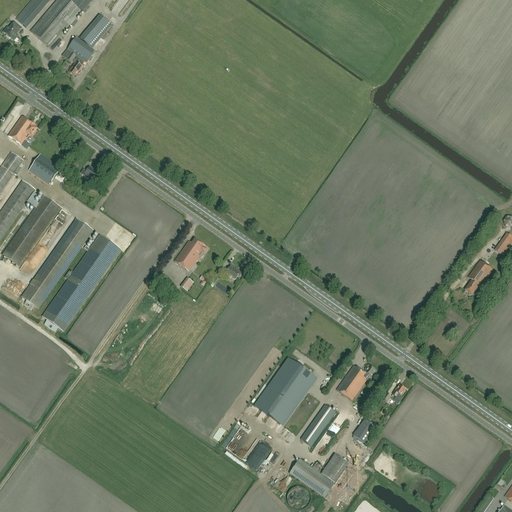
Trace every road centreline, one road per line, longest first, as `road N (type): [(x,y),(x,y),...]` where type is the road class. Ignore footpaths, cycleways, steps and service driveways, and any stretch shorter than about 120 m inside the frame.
road 1 (primary): [(511,431),(0,67)]
road 2 (unclassified): [(511,441),(0,77)]
road 3 (track): [(0,487),(191,215)]
road 4 (track): [(511,202),(491,214),(398,361)]
road 5 (unknown): [(30,97),(4,144),(27,160),(26,176),(103,231)]
